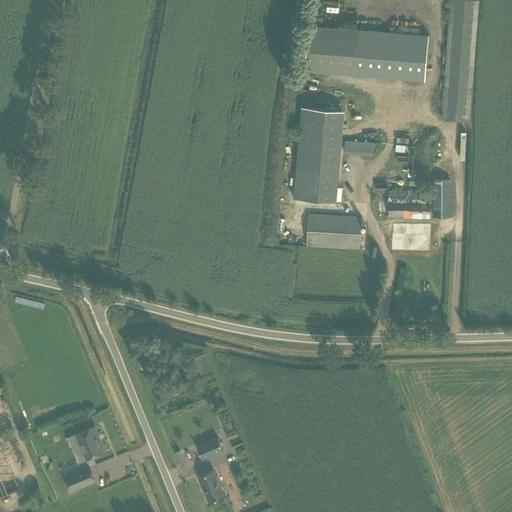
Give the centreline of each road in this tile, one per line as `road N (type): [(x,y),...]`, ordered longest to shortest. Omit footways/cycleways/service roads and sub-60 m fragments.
road 1 (unclassified): [(104,297),(273,336),(511,339)]
road 2 (unclassified): [(181,511),(101,313),(104,297)]
